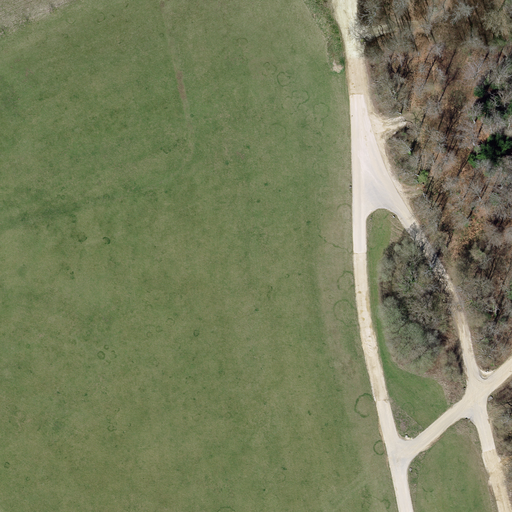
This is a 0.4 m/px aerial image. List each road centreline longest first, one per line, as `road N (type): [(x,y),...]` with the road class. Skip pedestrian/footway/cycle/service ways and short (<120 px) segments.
road 1 (track): [(406,511),(365,328),(351,0)]
road 2 (track): [(364,169),(424,237),(456,299),(476,357),(475,400),(503,511)]
road 3 (track): [(394,456),(511,364)]
